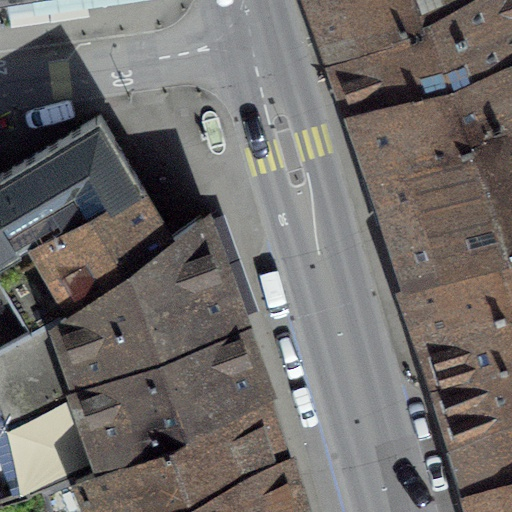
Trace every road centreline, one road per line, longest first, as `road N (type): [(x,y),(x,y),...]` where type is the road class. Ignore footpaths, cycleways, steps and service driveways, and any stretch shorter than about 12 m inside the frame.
road 1 (secondary): [(259,40),(395,511)]
road 2 (residential): [(259,40),(0,84)]
